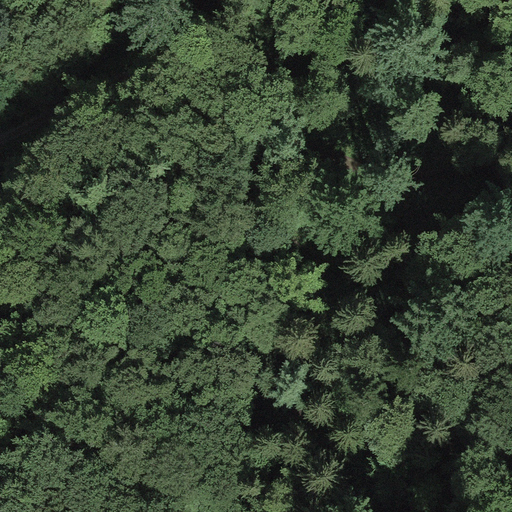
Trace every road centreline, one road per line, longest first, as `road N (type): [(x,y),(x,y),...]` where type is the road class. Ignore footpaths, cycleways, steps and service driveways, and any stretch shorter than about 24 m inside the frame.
road 1 (track): [(0,143),(130,69),(183,67),(231,87),(287,134),(349,169),(416,174),(511,157)]
road 2 (track): [(511,268),(417,283),(362,277),(311,259),(276,221),(221,133),(190,105),(160,93),(84,89)]
